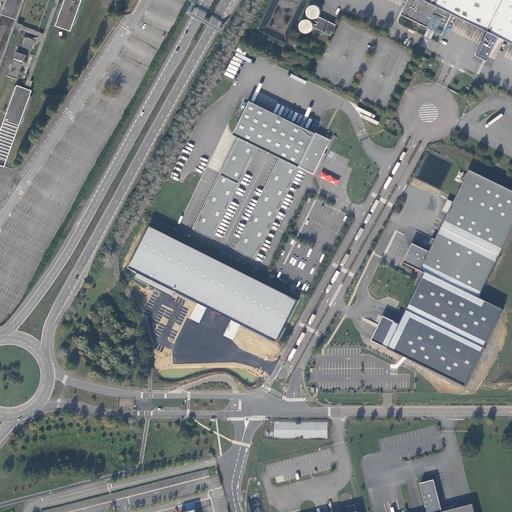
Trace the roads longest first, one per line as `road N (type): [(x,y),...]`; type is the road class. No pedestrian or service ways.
road 1 (primary): [(45,357),(56,311),(226,0)]
road 2 (primary): [(208,0),(85,221),(3,336)]
road 3 (tertiary): [(280,413),(511,413)]
road 4 (tertiary): [(39,404),(233,415)]
road 5 (tertiary): [(233,395),(117,393),(49,371)]
